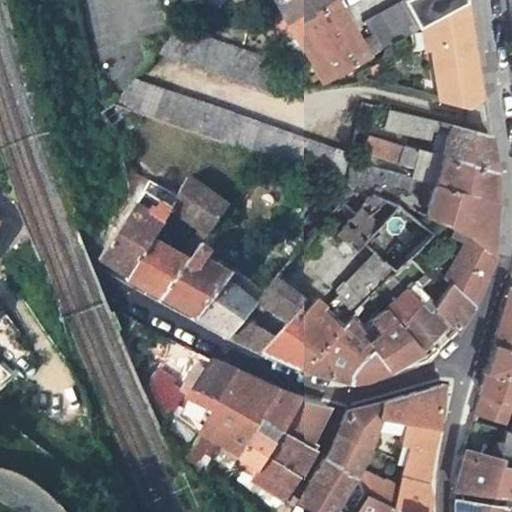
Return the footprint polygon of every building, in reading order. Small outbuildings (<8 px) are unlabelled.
[(217,10),(220,0),(201,0),(200,5),(217,10)] [(331,0),(273,0),(318,80),(363,57),(331,0)] [(370,53),(424,25),(465,3),(464,0),(400,0),(363,19),(371,36),(363,40),(370,53)] [(482,100),(465,3),(424,25),(442,103),(469,109),(482,100)] [(267,61),(174,28),(155,53),(257,89),(267,61)] [(134,81),(115,106),(131,112),(343,187),(349,156),(134,81)] [(112,127),(131,112),(115,106),(102,111),(100,111),(112,127)] [(444,139),(440,156),(493,167),(490,150),(487,133),(383,111),(380,128),(427,139),(429,135),(444,139)] [(394,163),(437,168),(440,156),(380,142),(376,159),(394,163)] [(492,184),(493,167),(440,156),(437,168),(433,185),(492,199),(492,184)] [(169,208),(201,231),(207,235),(226,207),(187,179),(169,208)] [(131,206),(144,212),(160,188),(147,181),(131,206)] [(415,203),(425,206),(433,185),(420,182),(415,203)] [(492,199),(433,185),(425,206),(422,215),(440,222),(468,231),(486,247),(487,240),(490,219),(492,204),(492,199)] [(362,247),(400,208),(366,195),(334,237),(354,255),(362,247)] [(131,206),(98,259),(113,268),(126,276),(149,240),(169,208),(161,202),(152,216),(144,212),(131,206)] [(415,221),(400,208),(362,247),(371,255),(390,273),(407,255),(428,233),(415,221)] [(422,215),(415,221),(428,233),(440,222),(422,215)] [(188,261),(199,245),(207,235),(201,231),(183,258),(188,261)] [(486,247),(468,231),(453,253),(482,278),(487,266),(493,253),(486,247)] [(149,240),(126,276),(125,278),(147,291),(162,299),(188,261),(183,258),(149,240)] [(199,266),(205,255),(207,251),(199,245),(188,261),(162,299),(179,308),(194,317),(223,282),(230,272),(222,267),(216,277),(199,266)] [(446,281),(470,305),(477,290),(482,278),(453,253),(438,274),(446,281)] [(222,267),(205,255),(199,266),(216,277),(222,267)] [(343,320),(390,273),(371,255),(334,294),(336,297),(329,306),(343,320)] [(427,277),(407,255),(390,273),(403,290),(411,294),(427,277)] [(230,272),(223,282),(254,305),(263,295),(230,272)] [(277,280),(263,295),(254,305),(227,335),(261,352),(307,300),(277,280)] [(463,317),(470,305),(446,281),(432,304),(455,328),(463,317)] [(254,305),(223,282),(194,317),(209,325),(227,335),(254,305)] [(506,287),(501,310),(492,345),(511,351),(511,291),(509,288),(506,287)] [(379,311),(418,349),(429,339),(443,327),(411,294),(403,290),(379,311)] [(308,319),(321,306),(313,299),(307,300),(261,352),(277,360),(297,370),(328,337),(308,319)] [(328,337),(341,323),(321,306),(308,319),(328,337)] [(403,358),(418,349),(379,311),(368,320),(375,329),(364,339),(373,348),(387,369),(403,358)] [(364,339),(343,320),(341,323),(328,337),(297,370),(319,376),(347,384),(348,371),(362,357),(373,348),(364,339)] [(511,379),(511,351),(492,345),(488,358),(483,372),(511,379)] [(387,369),(373,348),(362,357),(348,371),(347,384),(367,377),(387,369)] [(217,401),(235,372),(223,366),(210,360),(191,388),(217,401)] [(142,393),(167,412),(179,397),(168,388),(172,380),(156,368),(142,393)] [(261,384),(235,372),(217,401),(198,433),(211,441),(236,457),(278,392),(261,384)] [(511,379),(483,372),(481,383),(478,394),(511,404),(511,379)] [(378,402),(369,434),(381,438),(410,445),(392,509),(400,511),(401,511),(426,511),(430,497),(427,486),(436,413),(440,385),(402,395),(378,402)] [(278,392),(236,457),(249,465),(257,470),(278,436),(302,448),(303,446),(321,404),(308,403),(305,402),(295,400),(285,395),(278,392)] [(511,415),(511,412),(511,404),(478,394),(476,403),(473,413),(502,424),(505,413),(511,415)] [(344,411),(323,460),(351,477),(365,451),(369,434),(378,402),(361,407),(344,411)] [(454,491),(508,497),(511,497),(511,433),(509,433),(503,432),(502,431),(494,463),(461,454),(454,482),(454,491)] [(199,462),(211,441),(198,433),(181,462),(191,467),(195,459),(199,462)] [(381,438),(369,434),(365,451),(375,455),(381,438)] [(301,451),(302,448),(278,436),(257,470),(252,478),(275,494),(288,474),(296,479),(303,469),(312,457),(301,451)] [(301,451),(312,457),(314,451),(303,446),(302,448),(301,451)] [(310,484),(338,502),(351,477),(323,460),(322,463),(310,484)] [(250,481),(252,478),(257,470),(249,465),(242,476),(250,481)] [(288,474),(275,494),(282,497),(287,490),(296,479),(288,474)] [(331,511),(335,507),(338,502),(310,484),(300,501),(315,511),(331,511)] [(287,490),(282,497),(279,501),(288,507),(295,496),(291,493),(287,490)] [(400,511),(392,509),(362,497),(362,496),(353,511),(400,511)] [(453,511),(510,511),(511,510),(511,507),(508,507),(453,501),(453,511)]
